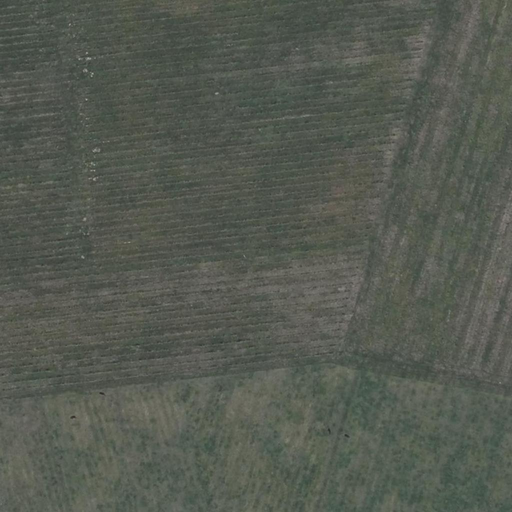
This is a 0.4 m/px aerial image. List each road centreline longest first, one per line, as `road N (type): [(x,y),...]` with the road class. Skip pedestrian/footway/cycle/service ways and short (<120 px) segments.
road 1 (track): [(0,393),(349,359),(511,389)]
road 2 (track): [(447,0),(349,359)]
road 3 (track): [(59,0),(93,262)]
road 4 (track): [(214,511),(177,381)]
